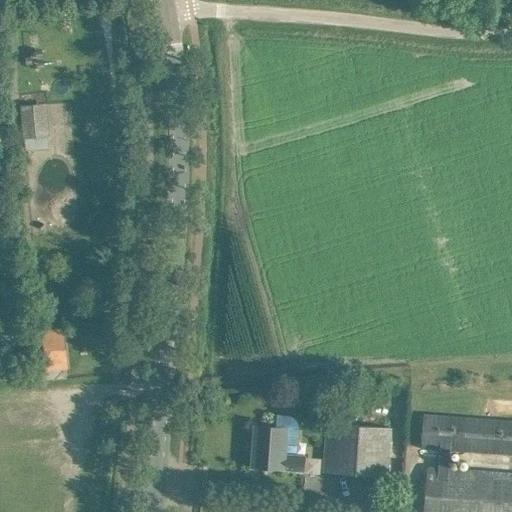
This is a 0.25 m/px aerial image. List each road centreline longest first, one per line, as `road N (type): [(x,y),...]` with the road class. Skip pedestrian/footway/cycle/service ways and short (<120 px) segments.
road 1 (tertiary): [(149,511),(176,147),(168,7)]
road 2 (unclassified): [(511,32),(168,7)]
